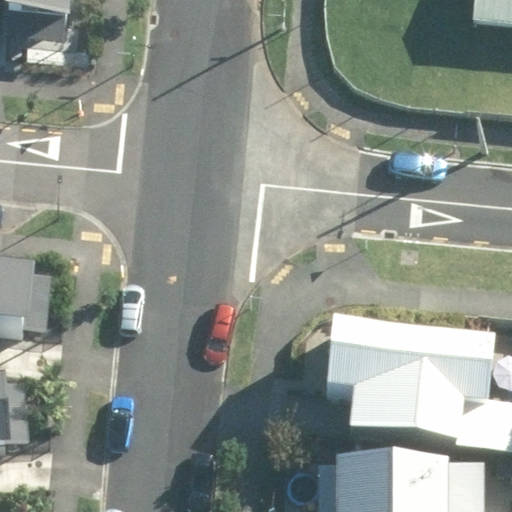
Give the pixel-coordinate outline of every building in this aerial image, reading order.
[(14,0),(12,19),(71,24),(72,0),(14,0)] [(511,0),(478,0),(476,27),(511,29),(511,0)] [(0,330),(41,334),(47,277),(0,272),(0,330)] [(501,336),(331,311),(320,385),(347,389),(340,436),(511,461),(511,401),(491,398),(501,336)] [(11,383),(0,384),(0,449),(18,448),(11,383)] [(504,469),(335,448),(327,511),(511,511),(511,506),(499,505),(504,469)]
